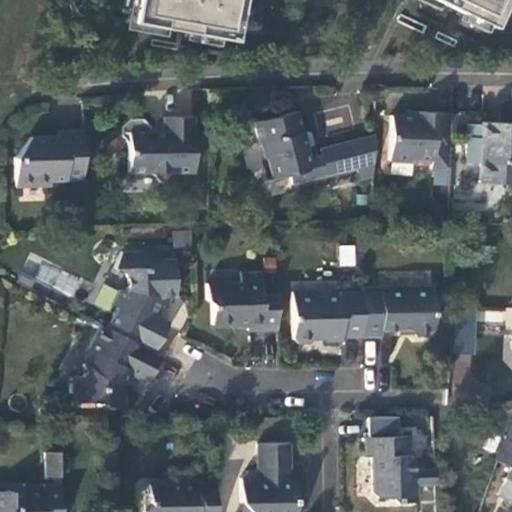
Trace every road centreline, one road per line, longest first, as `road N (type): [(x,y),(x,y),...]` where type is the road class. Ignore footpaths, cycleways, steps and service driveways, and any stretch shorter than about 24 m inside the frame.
road 1 (residential): [(511,75),(243,72),(60,91)]
road 2 (residential): [(325,385),(241,381),(197,369)]
road 3 (residential): [(329,511),(325,385)]
